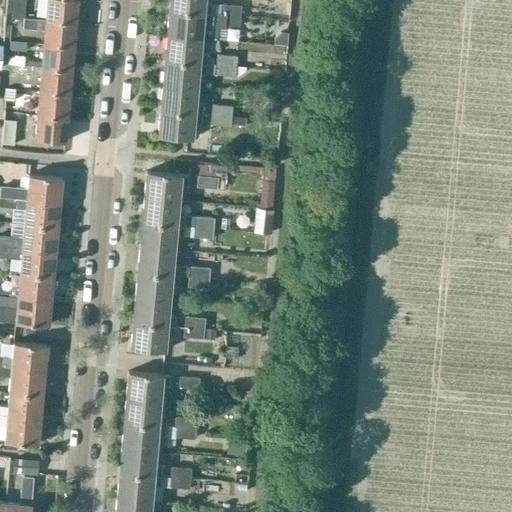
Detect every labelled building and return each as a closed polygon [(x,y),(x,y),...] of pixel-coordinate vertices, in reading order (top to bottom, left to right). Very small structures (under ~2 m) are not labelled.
[(23,19),(24,0),(12,0),(11,18),(23,19)] [(47,0),(45,21),(75,23),(77,0),(47,0)] [(169,0),(168,10),(209,14),(209,13),(210,5),(203,4),(203,0),(169,0)] [(261,0),(261,14),(278,15),(279,0),(261,0)] [(219,15),(240,18),(240,6),(220,4),(219,14),(219,15)] [(219,15),(219,14),(209,13),(209,14),(168,10),(166,35),(200,39),(216,40),(217,28),(224,28),(224,25),(239,27),(240,18),(219,15)] [(75,23),(45,21),(24,19),(23,30),(44,32),(43,45),(73,47),(75,23)] [(286,34),(278,33),(273,37),(273,45),(284,46),(286,34)] [(200,39),(166,35),(164,61),(205,65),(205,63),(206,55),(199,54),(200,39)] [(9,41),(8,49),(25,50),(26,42),(9,41)] [(43,45),(41,68),(71,71),(73,47),(43,45)] [(214,66),(235,68),(236,56),(215,54),(215,64),(214,66)] [(214,66),(215,64),(205,63),(205,65),(164,61),(161,86),(196,89),(197,74),(204,75),(204,74),(234,77),(235,68),(214,66)] [(39,92),(69,95),(71,71),(41,68),(39,92)] [(196,89),(161,86),(159,111),(201,115),(202,105),(194,104),(196,89)] [(6,89),(5,100),(14,101),(15,90),(6,89)] [(39,92),(37,116),(67,119),(69,95),(39,92)] [(210,114),(231,116),(232,106),(211,104),(210,114)] [(201,115),(159,111),(157,136),(191,139),(192,125),(200,125),(201,115)] [(231,116),(210,114),(209,125),(231,126),(231,116)] [(67,119),(37,116),(35,140),(65,143),(67,119)] [(280,121),(255,118),(254,130),(279,133),(280,121)] [(1,144),(13,145),(15,120),(3,119),(1,144)] [(143,197),(177,200),(178,186),(186,186),(187,176),(145,172),(143,197)] [(0,196),(59,202),(61,177),(27,174),(26,190),(0,187),(0,196)] [(197,175),(195,187),(216,189),(217,177),(197,175)] [(0,207),(24,209),(23,223),(57,226),(59,202),(0,196),(0,207)] [(192,227),(213,229),(214,218),(183,215),(183,216),(175,215),(177,200),(143,197),(140,222),(182,226),(192,227)] [(271,209),(256,208),(254,233),(269,234),(271,209)] [(140,222),(138,247),(172,251),(174,235),(191,237),(192,227),(182,226),(140,222)] [(0,245),(55,251),(57,226),(23,223),(22,239),(0,236),(0,245)] [(212,239),(213,229),(192,227),(191,237),(212,239)] [(55,251),(0,245),(0,256),(20,258),(19,272),(52,275),(55,251)] [(138,247),(136,272),(177,276),(187,277),(188,266),(171,264),(172,251),(138,247)] [(188,266),(187,276),(208,278),(209,268),(188,266)] [(9,287),(8,296),(50,300),(52,275),(19,272),(17,288),(9,287)] [(136,272),(133,298),(168,300),(169,286),(176,286),(177,276),(136,272)] [(187,277),(186,287),(207,289),(208,278),(187,276),(187,277)] [(0,295),(8,296),(9,287),(0,286),(0,295)] [(0,321),(15,323),(15,321),(48,324),(50,300),(8,296),(0,295),(0,321)] [(131,323),(173,326),(174,315),(166,315),(168,300),(133,298),(131,323)] [(183,326),(204,328),(204,318),(184,316),(183,326)] [(173,326),(131,323),(129,348),(163,351),(164,336),(172,336),(173,326)] [(204,328),(183,326),(182,337),(203,339),(203,338),(203,329),(204,328)] [(203,329),(203,338),(213,338),(213,330),(203,329)] [(0,365),(44,370),(47,345),(13,342),(12,358),(0,356),(0,365)] [(191,352),(190,363),(210,364),(210,353),(191,352)] [(9,391),(42,394),(44,370),(0,365),(0,375),(10,376),(9,391)] [(125,397),(158,401),(160,386),(167,386),(168,376),(127,372),(125,397)] [(178,376),(177,387),(197,389),(198,378),(178,376)] [(42,394),(9,391),(8,406),(0,405),(0,415),(40,419),(42,394)] [(125,397),(122,423),(163,427),(164,416),(157,416),(158,401),(125,397)] [(40,419),(0,415),(0,425),(6,426),(5,440),(38,443),(40,419)] [(174,427),(194,429),(195,418),(175,416),(174,427)] [(122,423),(120,448),(154,451),(154,445),(162,446),(163,437),(163,427),(122,423)] [(194,429),(174,427),(173,437),(193,439),(194,429)] [(244,439),(229,438),(228,456),(243,457),(244,439)] [(118,473),(159,476),(160,466),(152,465),(154,451),(120,448),(118,473)] [(34,474),(34,471),(35,461),(13,459),(12,472),(34,474)] [(169,476),(189,478),(190,468),(170,466),(169,476)] [(116,498),(149,500),(150,486),(158,487),(159,476),(118,473),(116,498)] [(189,478),(169,476),(168,487),(188,489),(189,478)] [(5,503),(4,511),(29,511),(32,477),(23,477),(22,491),(20,491),(19,504),(5,503)] [(217,482),(214,488),(224,492),(227,486),(217,482)] [(114,511),(147,511),(149,500),(116,498),(114,511)]
